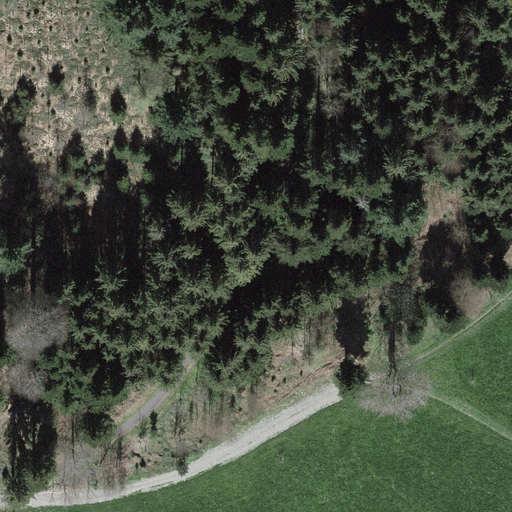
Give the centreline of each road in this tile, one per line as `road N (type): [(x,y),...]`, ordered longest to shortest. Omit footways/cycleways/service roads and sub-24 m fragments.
road 1 (track): [(0,495),(87,455),(142,414),(244,289),(285,204),(295,0)]
road 2 (track): [(166,494),(0,500)]
